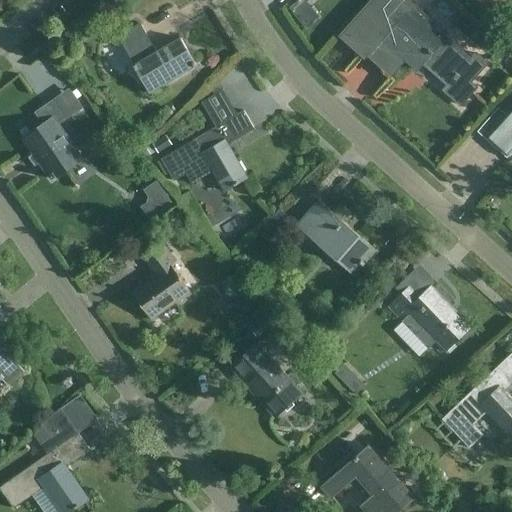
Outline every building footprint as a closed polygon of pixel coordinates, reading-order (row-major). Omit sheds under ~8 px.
[(299,0),(290,8),(306,28),(320,17),(305,0),(299,0)] [(373,0),(341,36),(389,79),(406,60),(418,70),(424,63),(448,86),(444,90),(462,106),(477,88),(471,82),(488,63),(477,53),(472,59),(443,34),(438,39),(429,31),(436,24),(409,0),(373,0)] [(182,39),(158,52),(141,24),(119,37),(136,65),(135,66),(150,92),(197,65),(182,39)] [(41,163),(53,180),(82,159),(57,123),(67,116),(56,99),(36,113),(44,125),(25,139),(35,154),(30,158),(36,166),(41,163)] [(216,127),(162,159),(175,181),(187,174),(193,184),(201,179),(213,200),(226,192),(248,179),(229,145),(256,129),(245,111),(238,115),(216,127)] [(511,114),(506,121),(496,112),(475,136),(505,162),(511,153),(511,114)] [(152,143),(158,153),(172,145),(166,135),(152,143)] [(94,152),(89,145),(83,150),(88,156),(94,152)] [(157,198),(149,204),(158,218),(181,202),(165,179),(150,188),(157,198)] [(297,226),(357,278),(379,252),(320,200),(319,200),(297,226)] [(295,225),(280,210),(258,232),(273,247),(295,225)] [(176,303),(179,307),(194,296),(172,266),(176,262),(162,242),(143,256),(156,275),(132,292),(152,320),(176,303)] [(253,274),(267,288),(276,279),(261,265),(253,274)] [(447,350),(471,327),(432,287),(421,298),(410,287),(390,306),(404,321),(402,322),(416,335),(425,326),(447,350)] [(236,300),(244,311),(257,301),(249,290),(236,300)] [(266,313),(249,327),(257,338),(274,323),(266,313)] [(0,375),(9,386),(25,371),(0,341),(0,375)] [(232,367),(276,416),(301,394),(257,344),(232,367)] [(511,397),(505,391),(511,383),(511,353),(443,420),(470,448),(484,435),(474,425),(489,411),(511,435),(511,397)] [(71,511),(88,500),(65,469),(91,451),(61,408),(41,425),(57,448),(0,488),(0,489),(14,509),(46,487),(63,511),(71,511)] [(397,511),(414,497),(369,446),(322,487),(332,498),(360,473),(377,492),(362,505),(368,511),(397,511)]
